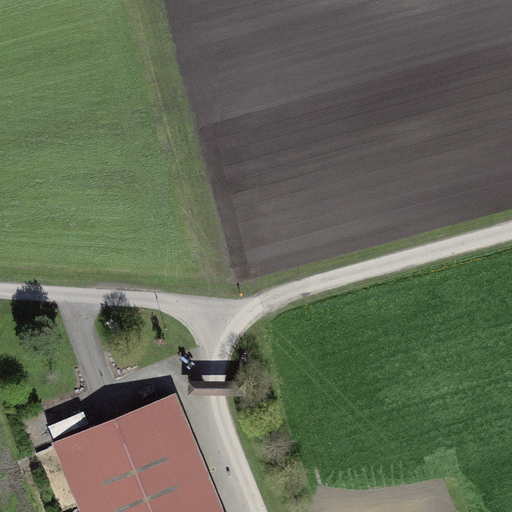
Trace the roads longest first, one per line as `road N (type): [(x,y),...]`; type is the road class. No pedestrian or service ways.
road 1 (track): [(215,314),(511,233)]
road 2 (track): [(0,292),(127,298),(215,314)]
road 3 (track): [(257,511),(210,383),(215,314)]
